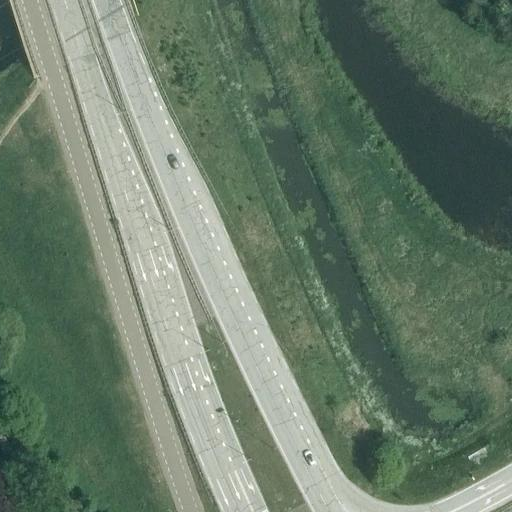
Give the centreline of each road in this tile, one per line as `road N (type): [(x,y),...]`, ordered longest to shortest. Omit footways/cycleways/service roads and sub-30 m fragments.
road 1 (secondary): [(330,511),(171,173),(107,0)]
road 2 (secondary): [(64,0),(185,382),(238,511)]
road 3 (unclassified): [(190,511),(30,0)]
